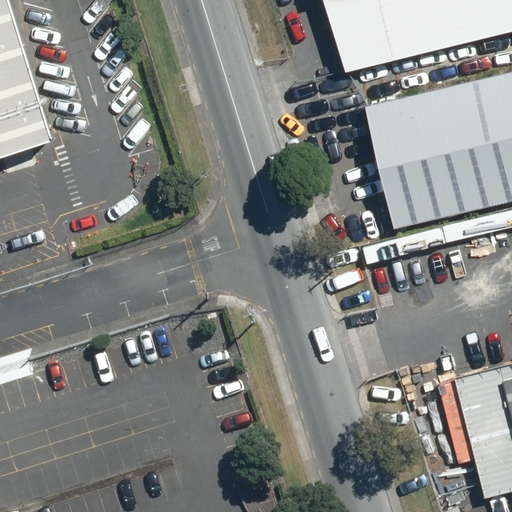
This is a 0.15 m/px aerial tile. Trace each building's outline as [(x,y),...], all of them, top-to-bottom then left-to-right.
[(0,0),(0,156),(51,140),(7,0),(0,0)] [(511,0),(329,0),(349,74),(511,29),(511,0)] [(511,66),(365,104),(398,230),(511,201),(511,66)] [(67,219),(71,235),(108,227),(104,210),(67,219)] [(0,221),(0,238),(23,232),(19,216),(0,221)] [(0,246),(3,260),(38,252),(35,238),(0,246)] [(482,489),(511,480),(511,432),(499,381),(494,364),(452,375),(482,489)] [(511,377),(499,381),(511,432),(511,377)]
